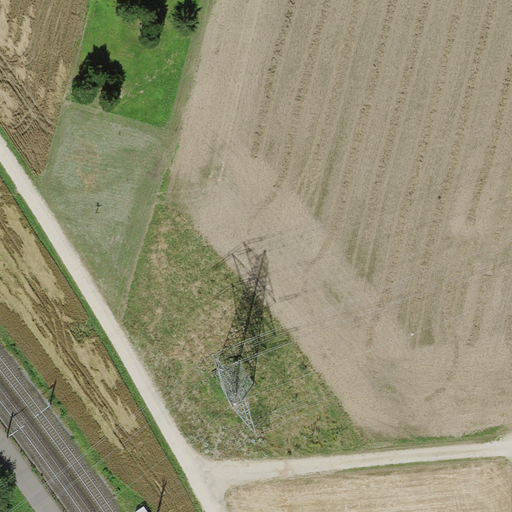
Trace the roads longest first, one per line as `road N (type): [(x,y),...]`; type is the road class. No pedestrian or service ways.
road 1 (track): [(214,511),(0,147)]
road 2 (track): [(196,476),(511,446)]
